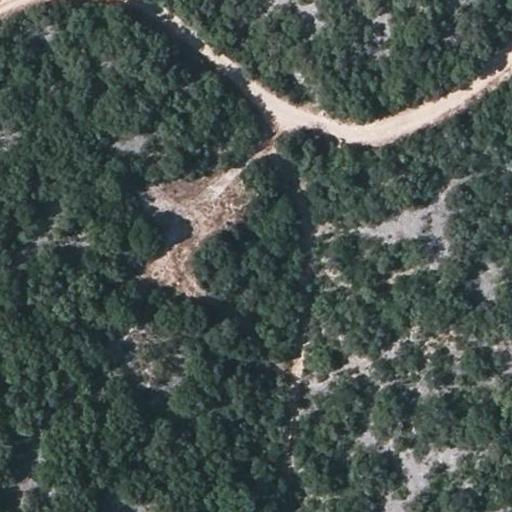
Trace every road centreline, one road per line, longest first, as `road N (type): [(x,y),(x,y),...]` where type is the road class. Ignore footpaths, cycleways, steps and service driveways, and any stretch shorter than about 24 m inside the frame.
road 1 (track): [(511,51),(431,108),(363,135),(266,109),(209,53),(121,0)]
road 2 (track): [(266,109),(266,142),(303,187),(286,477),(294,511)]
